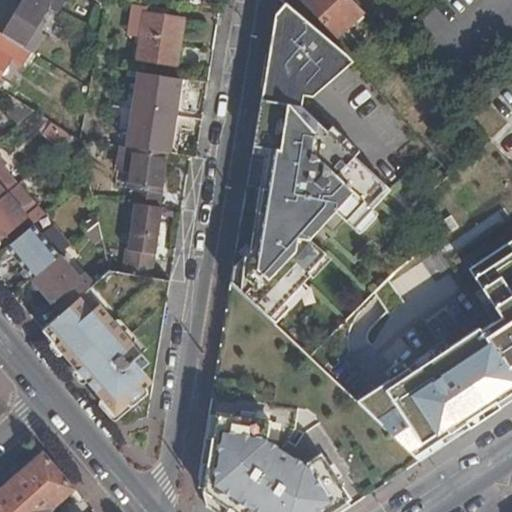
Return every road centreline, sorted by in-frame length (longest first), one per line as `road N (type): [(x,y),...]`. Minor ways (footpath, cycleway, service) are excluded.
road 1 (unclassified): [(156,511),(249,0)]
road 2 (tertiary): [(45,397),(137,511)]
